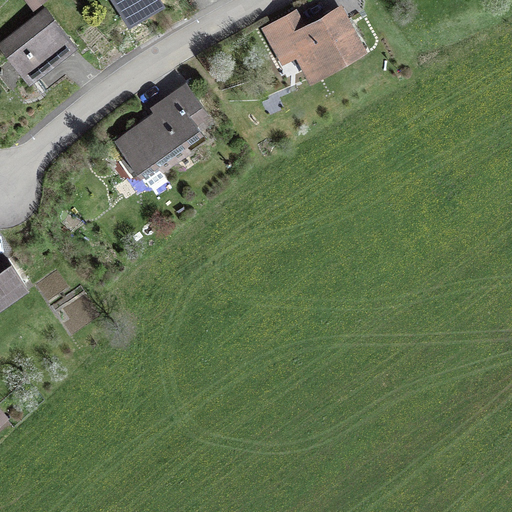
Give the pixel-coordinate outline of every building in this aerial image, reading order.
[(26,0),(35,9),(43,0),(26,0)] [(340,8),(304,28),(295,12),(266,29),(275,45),(289,37),(311,77),(362,48),(340,8)] [(3,44),(30,78),(71,44),(45,11),(3,44)] [(145,180),(146,179),(150,185),(165,175),(161,169),(206,137),(200,129),(213,120),(187,83),(173,93),(177,98),(116,140),(145,180)] [(0,303),(26,285),(8,259),(0,264),(0,303)]
